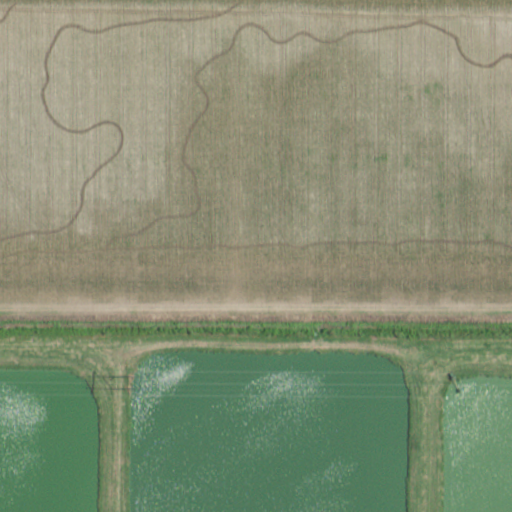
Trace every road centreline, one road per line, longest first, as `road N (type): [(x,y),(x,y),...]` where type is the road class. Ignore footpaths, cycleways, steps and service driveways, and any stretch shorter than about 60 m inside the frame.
road 1 (track): [(511,294),(0,295)]
road 2 (track): [(0,346),(511,345)]
